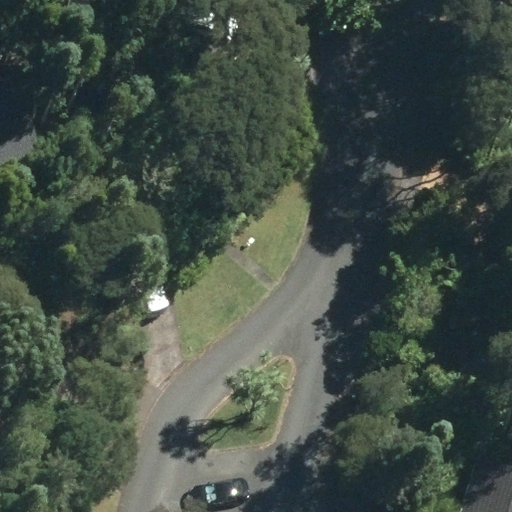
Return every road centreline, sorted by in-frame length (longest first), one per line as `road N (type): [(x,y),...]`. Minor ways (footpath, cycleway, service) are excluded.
road 1 (residential): [(403,0),(314,298)]
road 2 (residential): [(146,511),(187,419),(314,298)]
road 3 (residential): [(314,298),(318,440),(294,511)]
